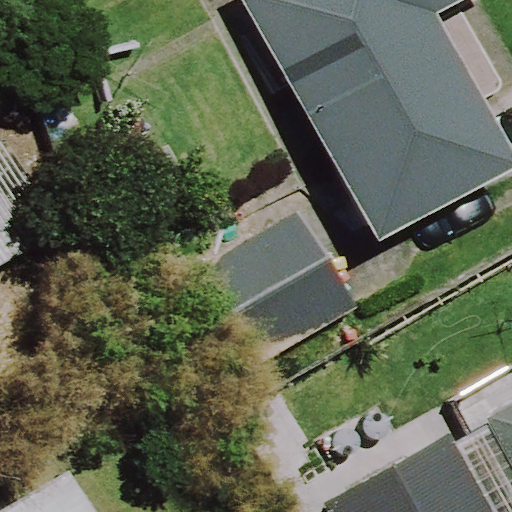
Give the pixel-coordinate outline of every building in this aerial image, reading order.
[(466,0),(225,0),(217,4),(349,261),(491,188),(410,29),(466,0)] [(0,263),(42,238),(0,167),(0,263)] [(341,316),(284,216),(181,275),(238,374),(341,316)] [(511,511),(511,404),(464,431),(508,511),(511,511)] [(468,511),(434,449),(320,511),(468,511)]
